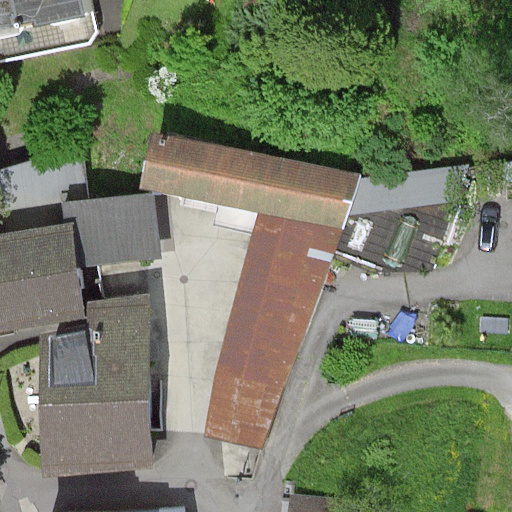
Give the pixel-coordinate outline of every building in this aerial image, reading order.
[(0,0),(0,56),(98,35),(90,0),(0,0)] [(355,178),(155,134),(144,187),(224,204),(220,223),(255,231),(260,209),(344,228),(355,178)] [(436,265),(467,166),(401,173),(363,178),(339,253),(380,267),(436,265)] [(70,207),(72,219),(83,218),(89,261),(157,252),(150,197),(70,207)] [(333,255),(344,228),(260,209),(255,231),(207,432),(260,446),(333,255)] [(0,328),(40,321),(84,312),(67,225),(0,238),(0,328)] [(142,304),(94,306),(96,336),(43,339),(49,434),(51,467),(151,461),(146,380),(142,304)] [(335,511),(336,501),(293,498),(292,511),(335,511)]
